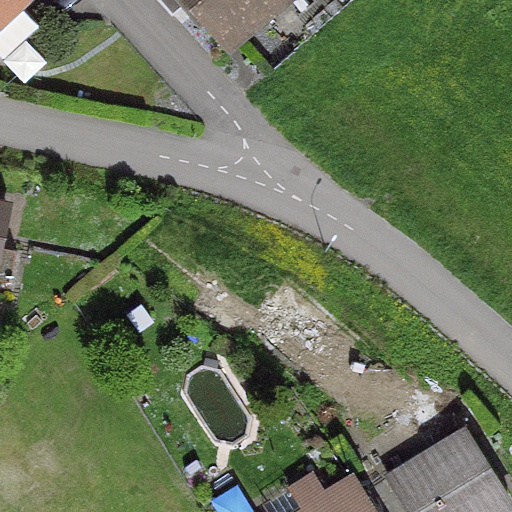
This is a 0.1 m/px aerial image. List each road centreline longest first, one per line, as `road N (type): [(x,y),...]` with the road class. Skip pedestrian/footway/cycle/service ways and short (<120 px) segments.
road 1 (residential): [(266,166),(399,268),(511,371)]
road 2 (residential): [(0,126),(168,163),(266,166)]
road 3 (residential): [(120,0),(266,166)]
